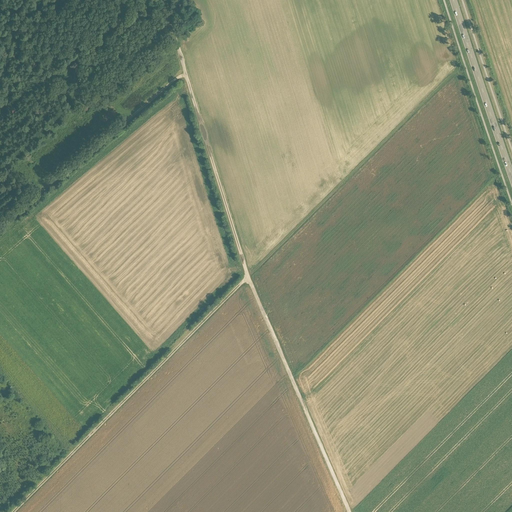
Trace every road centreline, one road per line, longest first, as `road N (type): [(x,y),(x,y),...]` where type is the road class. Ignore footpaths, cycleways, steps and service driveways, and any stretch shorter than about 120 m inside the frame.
road 1 (track): [(163,8),(247,276),(332,471)]
road 2 (track): [(247,276),(13,511)]
road 3 (track): [(247,276),(456,70)]
road 4 (track): [(183,71),(33,201)]
road 5 (primary): [(511,173),(454,0)]
